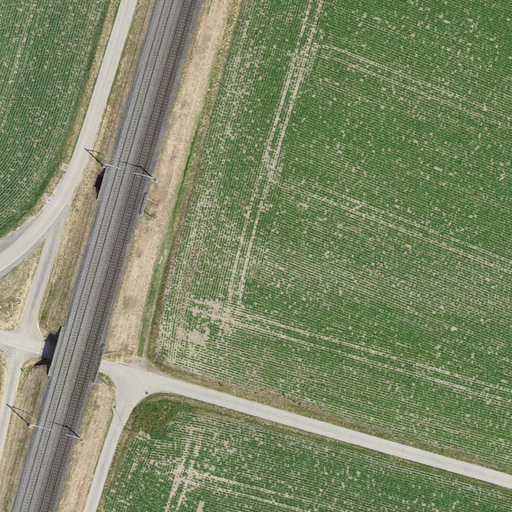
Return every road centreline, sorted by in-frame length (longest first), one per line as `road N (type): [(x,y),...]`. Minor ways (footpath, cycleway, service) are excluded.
road 1 (track): [(511,482),(0,337)]
road 2 (unclassified): [(130,0),(70,193),(0,266)]
road 3 (track): [(70,193),(0,436)]
road 4 (track): [(90,511),(133,374)]
